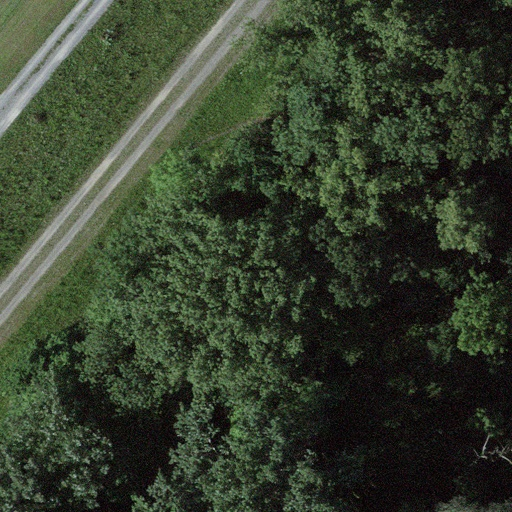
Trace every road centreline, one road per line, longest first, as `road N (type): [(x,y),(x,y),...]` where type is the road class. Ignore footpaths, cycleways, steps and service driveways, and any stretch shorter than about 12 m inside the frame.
road 1 (track): [(258,0),(0,313)]
road 2 (track): [(0,111),(93,0)]
